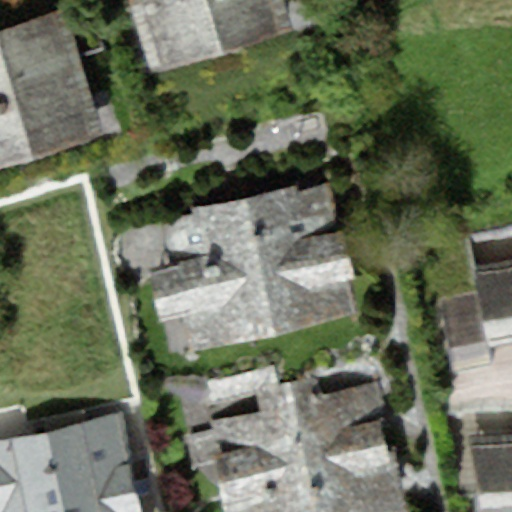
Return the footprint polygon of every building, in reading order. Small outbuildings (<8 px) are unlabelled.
[(289,0),(136,0),(157,65),(296,21),(289,0)] [(68,4),(0,27),(0,159),(108,122),(68,4)] [(333,173),(145,219),(178,355),(367,309),(333,173)] [(511,219),(466,229),(487,335),(511,330),(511,219)] [(387,375),(205,417),(226,511),(385,511),(417,505),(387,375)] [(149,511),(121,416),(0,451),(0,511),(149,511)] [(511,511),(511,436),(470,440),(474,511),(511,511)]
